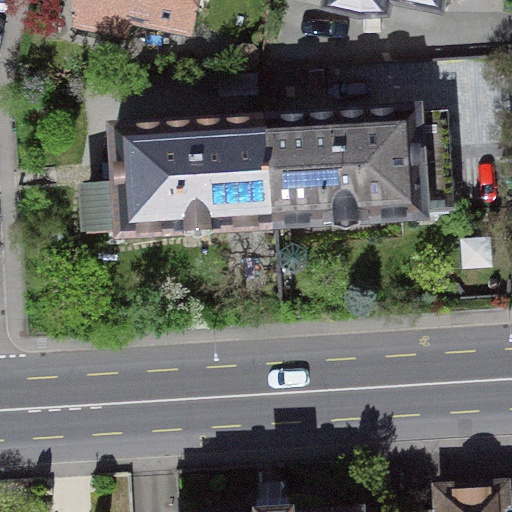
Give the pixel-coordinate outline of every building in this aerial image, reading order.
[(81,0),(77,23),(126,34),(130,14),(185,26),(190,0),(81,0)] [(395,0),(438,9),(440,0),(326,0),(326,6),(355,13),(363,13),(374,13),(385,12),(387,0),(395,0)] [(265,119),(271,222),(421,212),(421,208),(451,206),(448,162),(418,164),(418,150),(415,110),(265,119)] [(121,231),(271,222),(265,119),(115,128),(117,169),(118,183),(88,185),(91,228),(121,227),(121,231)] [(506,511),(504,485),(438,489),(439,511),(506,511)] [(257,511),(289,511),(289,508),(288,508),(287,498),(273,499),(258,500),(259,510),(257,510),(257,511)]
